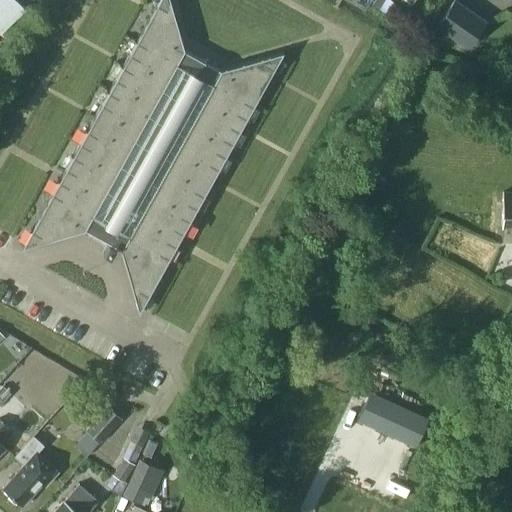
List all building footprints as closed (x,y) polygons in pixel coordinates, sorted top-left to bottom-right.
[(0,0),(0,31),(29,0),(0,0)] [(184,48),(169,0),(157,0),(22,246),(84,228),(90,231),(88,234),(107,244),(103,252),(110,256),(116,246),(121,248),(139,310),(280,54),(283,49),(220,68),(215,65),(216,62),(208,57),(207,60),(184,48)] [(467,8),(455,0),(448,0),(432,24),(434,25),(447,34),(466,48),(485,20),(467,8)] [(500,242),(511,242),(511,191),(502,191),(500,242)] [(0,402),(10,393),(2,385),(0,387),(0,402)] [(369,390),(356,419),(414,445),(427,416),(369,390)] [(121,418),(106,405),(84,429),(99,442),(121,418)] [(0,442),(0,440),(11,430),(0,418),(0,451),(5,447),(0,442)] [(21,505),(42,481),(54,469),(36,452),(43,444),(33,435),(14,456),(23,464),(2,487),(21,505)] [(134,464),(123,457),(112,474),(123,481),(134,464)] [(157,473),(138,463),(127,485),(147,494),(157,473)] [(87,511),(98,500),(78,483),(72,490),(64,499),(63,499),(52,511),(87,511)]
